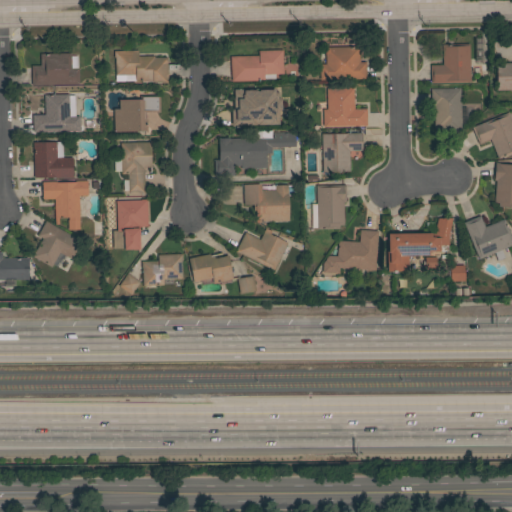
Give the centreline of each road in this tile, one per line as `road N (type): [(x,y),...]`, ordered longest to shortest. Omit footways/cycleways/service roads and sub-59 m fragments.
road 1 (primary): [(0,23),(511,11)]
road 2 (motorway): [(511,342),(0,345)]
road 3 (motorway): [(36,419),(511,415)]
road 4 (primary): [(39,498),(511,493)]
road 5 (residential): [(184,210),(181,152),(199,107),(194,0)]
road 6 (residential): [(408,183),(397,159),(395,0)]
road 7 (primary): [(194,0),(41,3)]
road 8 (residential): [(3,213),(0,84)]
